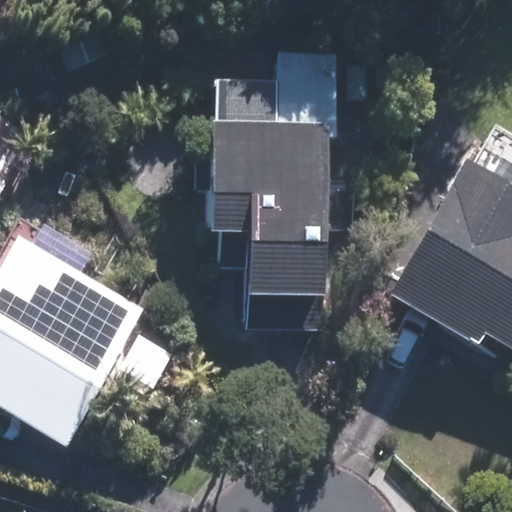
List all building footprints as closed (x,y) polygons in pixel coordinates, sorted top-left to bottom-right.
[(120,19),(51,43),(63,78),(132,54),(120,19)] [(341,57),(214,52),(207,231),(219,231),(218,266),(249,267),(246,333),(330,336),(341,57)] [(511,184),(467,161),(395,299),(481,344),(486,335),(511,348),(511,184)] [(48,185),(21,163),(0,189),(0,225),(9,233),(48,185)] [(22,241),(0,279),(0,406),(68,445),(145,310),(22,241)]
